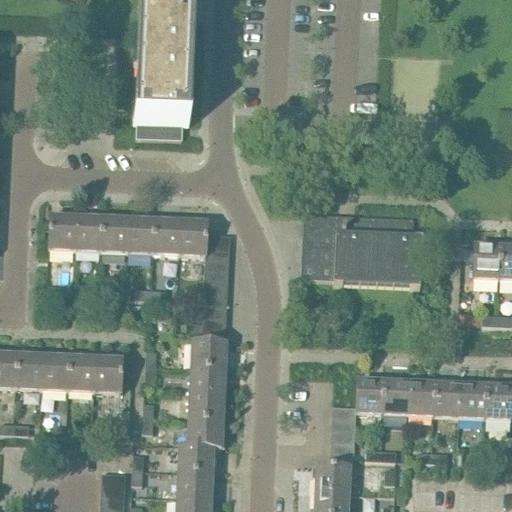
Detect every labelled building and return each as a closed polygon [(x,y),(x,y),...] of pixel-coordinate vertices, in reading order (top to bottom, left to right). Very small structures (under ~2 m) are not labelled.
[(140,0),(136,111),(134,145),(181,147),(186,0),(140,0)] [(47,257),(63,257),(73,258),(75,222),(49,221),(47,257)] [(412,226),(303,221),(300,285),(333,286),(333,290),(419,294),(421,243),(412,243),(412,226)] [(73,258),(99,259),(101,224),(75,222),(73,258)] [(99,259),(126,260),(127,225),(101,224),(99,259)] [(126,260),(151,261),(153,226),(127,225),(126,260)] [(151,261),(177,263),(179,227),(153,226),(151,261)] [(177,263),(204,264),(204,253),(205,241),(205,228),(179,227),(177,263)] [(228,254),(229,243),(229,242),(205,241),(204,253),(228,254)] [(499,252),(473,251),(471,285),(497,286),(499,252)] [(511,252),(499,252),(497,286),(511,286),(511,252)] [(204,264),(204,265),(228,266),(228,254),(204,253),(204,264)] [(204,265),(203,277),(227,278),(228,266),(204,265)] [(203,277),(203,288),(227,290),(227,278),(203,277)] [(203,288),(202,301),(226,302),(227,290),(203,288)] [(61,292),(45,291),(45,301),(60,302),(61,292)] [(82,303),(97,304),(98,294),(83,293),(82,303)] [(97,304),(116,305),(117,294),(98,294),(97,304)] [(135,306),(149,306),(150,295),(135,295),(135,306)] [(149,306),(158,307),(159,295),(150,295),(149,306)] [(202,301),(201,313),(226,314),(226,302),(202,301)] [(201,313),(201,325),(225,326),(226,314),(201,313)] [(465,331),(481,331),(495,332),(496,321),(482,320),(482,319),(466,318),(465,331)] [(495,332),(511,333),(511,321),(496,321),(495,332)] [(201,325),(201,330),(201,337),(225,338),(225,326),(201,325)] [(185,339),(201,340),(201,337),(201,330),(186,329),(185,339)] [(201,340),(200,348),(224,349),(225,338),(201,337),(201,340)] [(188,374),(224,376),(225,349),(224,349),(200,348),(190,348),(188,374)] [(159,365),(160,349),(146,349),(145,372),(155,373),(155,365),(159,365)] [(16,360),(0,359),(0,394),(14,395),(16,360)] [(42,361),(16,360),(14,395),(40,396),(42,361)] [(67,363),(42,361),(40,396),(65,397),(67,363)] [(65,397),(91,398),(93,364),(67,363),(65,397)] [(93,364),(91,398),(118,400),(120,365),(93,364)] [(144,386),(154,386),(155,373),(145,372),(144,386)] [(222,402),(222,401),(224,376),(188,374),(187,400),(222,402)] [(356,386),(355,413),(355,419),(381,421),(382,387),(356,386)] [(381,421),(407,422),(408,388),(382,387),(381,421)] [(407,422),(432,423),(434,389),(408,388),(407,422)] [(432,423),(458,424),(459,390),(434,389),(432,423)] [(458,424),(484,425),(485,391),(459,390),(458,424)] [(510,426),(511,401),(511,393),(485,391),(484,425),(510,426)] [(187,400),(186,426),(221,428),(222,402),(187,400)] [(153,410),(143,409),(142,424),(152,425),(153,410)] [(355,413),(331,412),(330,424),(354,425),(355,419),(355,413)] [(141,439),(152,440),(152,425),(142,424),(141,439)] [(330,424),(330,436),(354,437),(354,425),(330,424)] [(220,454),(221,428),(186,426),(185,451),(177,451),(177,452),(220,454)] [(0,429),(0,439),(12,440),(13,430),(0,429)] [(27,441),(28,431),(13,430),(12,440),(27,441)] [(50,431),(50,442),(63,442),(64,431),(50,431)] [(79,443),(80,432),(64,431),(63,442),(79,443)] [(108,445),(124,446),(125,435),(109,434),(108,445)] [(330,436),(329,448),(353,449),(354,437),(330,436)] [(329,448),(329,460),(353,461),(353,449),(329,448)] [(177,452),(176,477),(211,479),(212,454),(220,454),(177,452)] [(365,455),(365,466),(379,467),(380,456),(365,455)] [(395,467),(395,456),(380,456),(379,467),(395,467)] [(417,457),(416,468),(431,468),(431,458),(417,457)] [(446,458),(431,458),(431,468),(446,469),(446,458)] [(347,499),(349,473),(352,473),(353,461),(329,460),(328,472),(315,472),(314,497),(347,499)] [(466,470),(482,471),(482,461),(466,460),(466,470)] [(142,461),(131,461),(131,475),(142,476),(142,461)] [(482,471),(490,471),(490,461),(482,461),(482,471)] [(131,491),(141,492),(142,476),(131,475),(131,491)] [(383,490),(394,490),(395,476),(384,475),(383,490)] [(176,477),(174,504),(210,506),(211,479),(176,477)] [(100,491),(123,492),(124,480),(100,479),(100,491)] [(123,492),(100,491),(99,503),(123,504),(123,492)] [(346,511),(347,499),(314,497),(312,511),(346,511)] [(122,511),(123,504),(99,503),(98,511),(122,511)]
